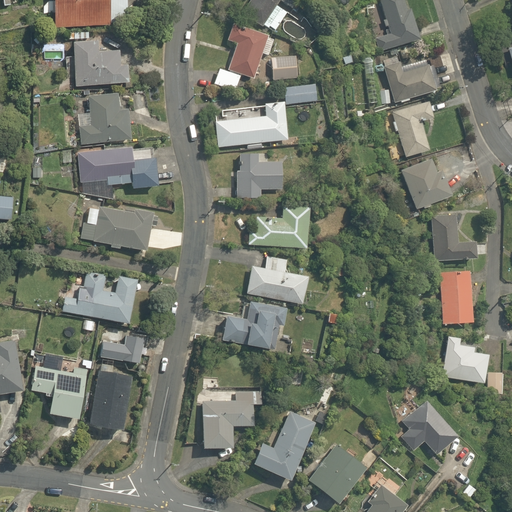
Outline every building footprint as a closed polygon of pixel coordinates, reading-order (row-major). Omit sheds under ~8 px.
[(53,0),(55,29),(128,25),(126,0),(53,0)] [(249,0),(241,13),(261,26),(262,24),(274,31),(286,12),(275,6),(279,0),(296,12),(300,5),(297,3),(298,0),(249,0)] [(396,46),(417,39),(408,8),(405,9),(402,0),(377,0),(383,19),(382,20),(384,27),(386,26),(387,28),(384,29),(386,34),(374,37),(378,51),(379,51),(379,53),(396,48),(396,46)] [(42,6),(43,13),(53,13),(52,1),(47,2),(42,6)] [(226,69),(252,78),(261,53),(267,55),(272,39),(266,37),(267,35),(231,23),(225,40),(235,43),(226,69)] [(72,42),(75,87),(127,82),(126,64),(119,65),(118,50),(97,52),(96,40),(72,42)] [(346,41),(334,46),(339,58),(351,54),(346,41)] [(270,58),(273,80),(297,77),(295,55),(270,58)] [(382,66),(392,102),(398,101),(399,102),(408,100),(407,98),(434,90),(426,63),(400,71),(397,61),(395,61),(394,56),(381,60),(383,66),(382,66)] [(239,76),(232,73),(218,68),(213,83),(232,90),(234,91),(239,76)] [(282,87),(284,104),(315,101),(313,84),(282,87)] [(379,91),(380,106),(390,105),(388,90),(379,91)] [(77,114),(80,144),(130,139),(127,108),(118,109),(116,93),(87,96),(89,113),(77,114)] [(213,121),(216,147),(286,139),(281,101),(263,104),(264,116),(213,121)] [(396,131),(404,157),(428,150),(419,122),(432,118),(427,101),(391,112),(394,122),(392,122),(394,131),(396,131)] [(129,147),(76,152),(79,183),(102,180),(102,185),(106,184),(106,185),(130,183),(131,188),(156,185),(153,157),(151,157),(150,147),(129,149),(129,147)] [(234,171),(235,198),(268,197),(267,189),(281,188),(280,162),(257,163),(257,153),(238,154),(238,171),(234,171)] [(399,170),(415,209),(450,195),(440,170),(435,172),(429,158),(399,170)] [(0,218),(9,220),(11,198),(0,196),(0,218)] [(248,244),(304,248),(306,207),(281,205),(280,218),(255,217),(254,230),(249,229),(248,244)] [(132,212),(98,206),(94,224),(82,222),(79,238),(91,240),(91,241),(110,244),(109,246),(118,248),(118,246),(144,250),(149,222),(155,223),(157,215),(151,213),(151,212),(133,209),(132,212)] [(430,216),(433,261),(474,258),(473,242),(456,243),(455,215),(430,216)] [(245,293),(301,304),(307,276),(283,272),(286,259),(266,256),(264,268),(251,266),(245,293)] [(331,267),(331,274),(342,275),(342,268),(331,267)] [(438,272),(441,324),(471,322),(467,270),(438,272)] [(62,311),(127,323),(136,279),(117,275),(114,292),(102,290),(105,274),(85,271),(82,287),(78,286),(76,298),(65,296),(62,311)] [(221,340),(274,349),(279,325),(282,325),(286,308),(249,301),(246,319),(225,315),(221,340)] [(327,313),(326,322),(334,323),(336,315),(327,313)] [(83,322),(82,329),(92,331),(94,324),(83,322)] [(98,356),(138,361),(141,337),(124,334),(122,344),(100,341),(98,356)] [(441,376),(482,383),(486,354),(471,352),(472,347),(459,345),(460,338),(447,336),(441,376)] [(0,411),(0,412),(0,411),(0,393),(22,390),(13,339),(0,341),(0,411)] [(84,367),(88,368),(90,360),(82,359),(81,364),(85,365),(84,367)] [(47,413),(77,419),(86,370),(73,367),(72,373),(35,366),(31,390),(50,394),(47,413)] [(87,423),(121,430),(131,377),(98,370),(87,423)] [(500,395),(501,373),(486,372),(486,394),(500,395)] [(410,400),(423,388),(416,382),(413,385),(408,379),(399,389),(410,400)] [(201,400),(201,448),(232,447),(231,426),(253,425),(252,404),(261,404),(261,391),(234,392),(235,400),(201,400)] [(434,454),(455,435),(422,399),(400,420),(407,428),(399,435),(412,449),(422,440),(434,454)] [(252,464),(289,480),(314,423),(289,411),(273,448),(261,442),(252,464)] [(133,430),(125,428),(121,442),(128,444),(133,430)] [(307,481),(337,503),(364,467),(334,445),(307,481)] [(400,511),(406,505),(380,485),(367,502),(371,506),(365,511),(400,511)] [(467,498),(474,489),(468,485),(461,493),(467,498)]
